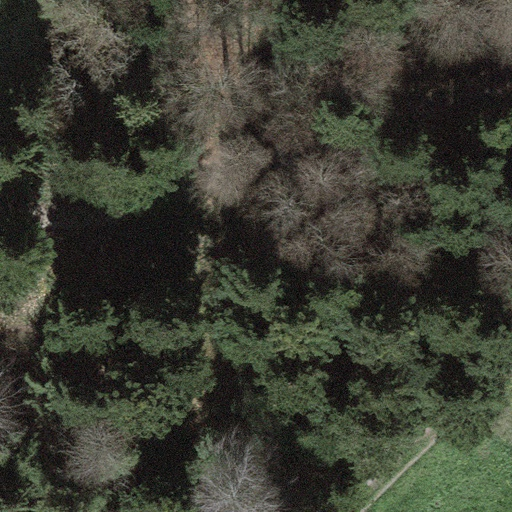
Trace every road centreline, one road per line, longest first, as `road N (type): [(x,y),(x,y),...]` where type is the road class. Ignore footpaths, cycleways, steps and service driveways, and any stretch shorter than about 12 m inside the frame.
road 1 (track): [(0,213),(127,209),(511,65)]
road 2 (track): [(511,340),(342,511)]
